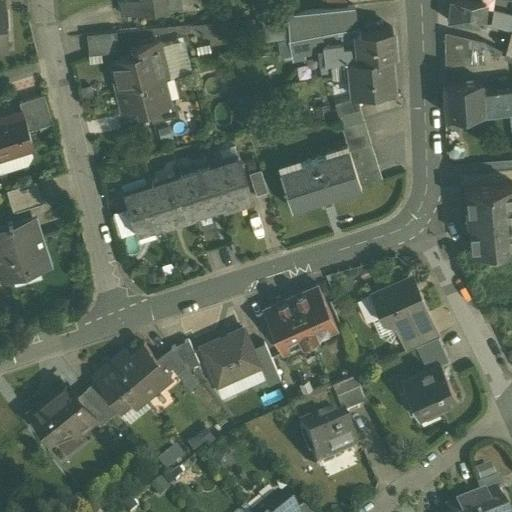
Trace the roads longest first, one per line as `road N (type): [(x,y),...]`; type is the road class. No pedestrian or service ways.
road 1 (residential): [(42,0),(124,324)]
road 2 (secondary): [(124,324),(397,232),(415,219)]
road 3 (secondary): [(415,219),(426,182),(420,0)]
road 4 (residential): [(509,401),(415,219)]
road 5 (residential): [(371,511),(509,401)]
road 6 (secondary): [(0,366),(124,324)]
